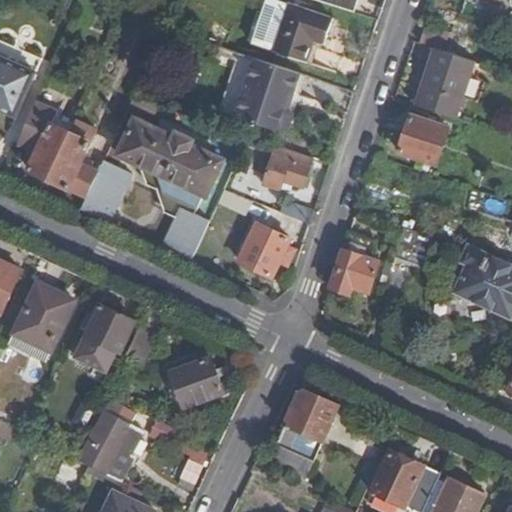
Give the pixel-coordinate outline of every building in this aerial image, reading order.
[(320,0),(356,12),(360,0),(320,0)] [(330,43),(338,18),(295,4),(279,50),(311,61),(320,39),(330,43)] [(428,25),(423,43),(438,47),(445,50),(451,33),(428,25)] [(438,47),(418,105),(459,118),(479,61),(445,50),(438,47)] [(0,101),(20,110),(39,71),(0,52),(0,101)] [(291,129),(309,76),(258,58),(238,117),(284,132),(291,129)] [(32,169),(52,179),(73,132),(34,113),(17,153),(36,161),(32,169)] [(16,150),(24,119),(10,115),(2,146),(16,150)] [(437,164),(449,128),(413,116),(401,151),(437,164)] [(52,179),(90,196),(101,172),(84,164),(100,128),(79,118),(73,132),(52,179)] [(163,246),(193,260),(220,203),(210,197),(227,162),(196,146),(199,142),(180,134),(178,138),(138,120),(122,157),(141,166),(148,168),(158,190),(174,197),(167,212),(178,217),(163,246)] [(233,142),(237,132),(211,123),(208,133),(233,142)] [(305,187),(313,168),(277,155),(265,184),(282,191),(286,180),(305,187)] [(84,209),(112,222),(129,184),(125,182),(128,175),(106,163),(101,172),(90,196),(84,209)] [(148,168),(141,166),(150,186),(158,190),(148,168)] [(158,190),(167,212),(174,197),(158,190)] [(284,215),(311,227),(316,212),(290,200),(284,215)] [(274,277),(281,263),(289,247),(292,240),(259,224),(241,261),(274,277)] [(406,227),(395,259),(422,268),(433,236),(406,227)] [(351,233),(333,286),(353,293),(356,284),(372,289),(381,263),(368,259),(374,241),(351,233)] [(289,247),(281,263),(289,266),(296,251),(289,247)] [(499,307),(511,313),(511,268),(472,249),(465,262),(471,265),(459,292),(497,311),(499,307)] [(0,310),(4,312),(25,269),(0,256),(0,310)] [(53,349),(77,299),(41,282),(17,332),(53,349)] [(123,353),(136,325),(138,321),(103,304),(77,357),(94,364),(104,344),(123,353)] [(128,355),(141,328),(136,325),(123,353),(128,355)] [(158,336),(141,328),(128,355),(144,363),(158,336)] [(227,393),(213,358),(176,372),(189,408),(227,393)] [(309,477),(340,406),(312,392),(304,392),(273,460),(309,477)] [(83,401),(77,419),(90,424),(97,407),(83,401)] [(83,459),(126,477),(139,450),(135,447),(149,420),(111,402),(83,459)] [(204,485),(211,449),(192,445),(185,481),(204,485)] [(426,511),(442,479),(444,473),(395,449),(375,491),(418,511),(426,511)] [(51,484),(59,465),(37,456),(30,475),(51,484)] [(449,483),(442,479),(426,511),(481,511),(490,494),(452,477),(449,483)] [(107,511),(157,511),(117,491),(107,511)] [(358,511),(359,511),(333,499),(327,511),(358,511)]
